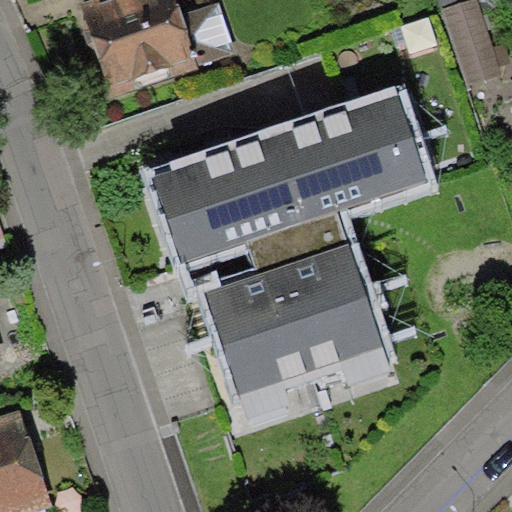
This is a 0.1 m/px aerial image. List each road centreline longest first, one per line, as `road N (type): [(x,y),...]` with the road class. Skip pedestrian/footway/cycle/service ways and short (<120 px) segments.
road 1 (residential): [(0,94),(150,511)]
road 2 (residential): [(414,511),(511,418)]
